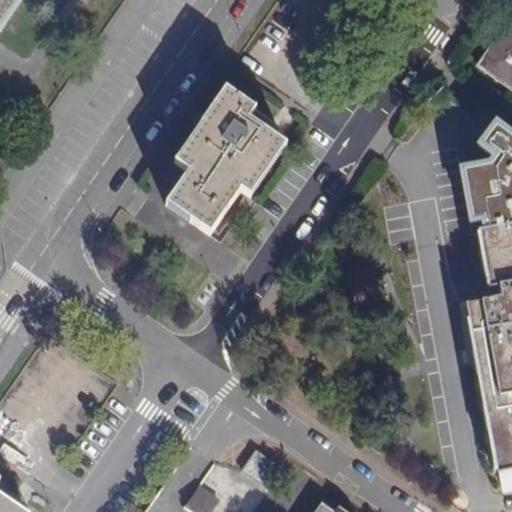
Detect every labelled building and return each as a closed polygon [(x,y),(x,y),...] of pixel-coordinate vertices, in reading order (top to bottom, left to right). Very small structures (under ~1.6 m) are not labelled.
[(22,0),(0,0),(0,31),(1,32),(22,0)] [(511,36),(504,31),(479,67),(511,90),(511,36)] [(248,198),(284,147),(247,121),(254,111),(225,91),(175,164),(188,173),(166,205),(209,235),(239,191),(248,198)] [(360,208),(387,226),(409,194),(382,175),(360,208)] [(498,476),(511,473),(511,228),(477,234),(490,302),(467,307),(498,476)] [(397,276),(423,270),(418,249),(393,255),(397,276)] [(375,439),(369,446),(382,455),(387,447),(375,439)] [(256,452),(243,470),(267,486),(279,469),(256,452)] [(200,485),(184,506),(192,511),(210,511),(220,499),(200,485)] [(0,511),(21,511),(0,496),(0,511)]
